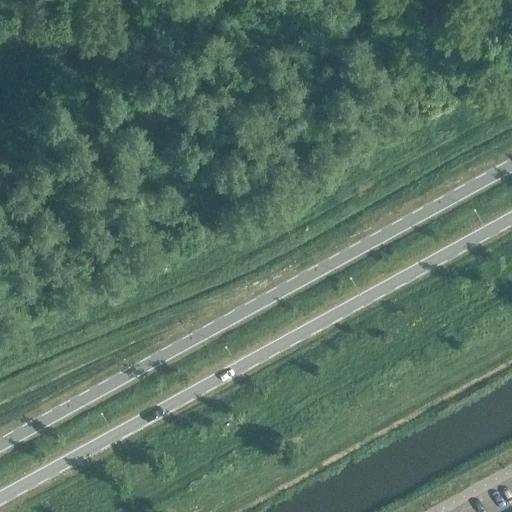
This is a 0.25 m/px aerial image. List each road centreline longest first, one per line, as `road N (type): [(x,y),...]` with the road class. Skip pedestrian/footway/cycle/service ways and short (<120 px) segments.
road 1 (secondary): [(511,163),(0,444)]
road 2 (secondary): [(0,497),(511,217)]
